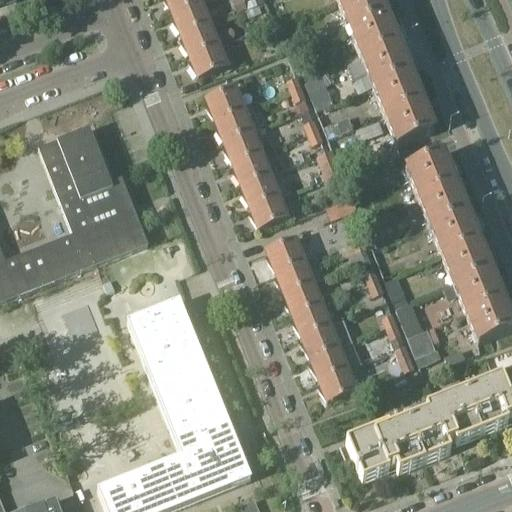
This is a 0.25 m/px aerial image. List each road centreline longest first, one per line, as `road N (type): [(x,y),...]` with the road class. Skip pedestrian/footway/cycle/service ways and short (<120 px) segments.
road 1 (residential): [(135,51),(324,511)]
road 2 (primary): [(436,0),(511,191)]
road 3 (residential): [(0,104),(135,51)]
road 4 (residential): [(119,10),(0,55)]
